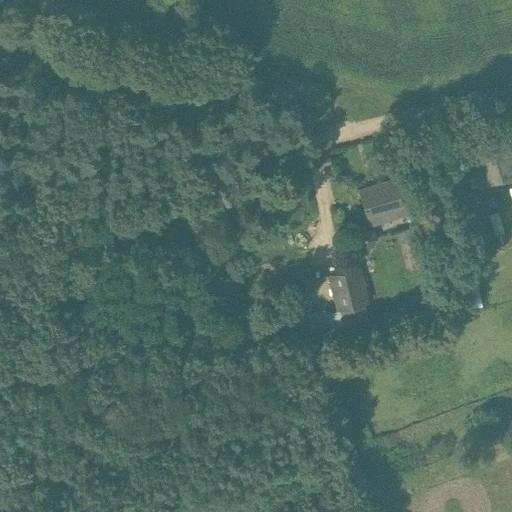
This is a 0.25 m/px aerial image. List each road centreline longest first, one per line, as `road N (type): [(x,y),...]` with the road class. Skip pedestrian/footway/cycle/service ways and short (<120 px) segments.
road 1 (track): [(0,204),(395,121)]
road 2 (track): [(395,121),(511,94)]
